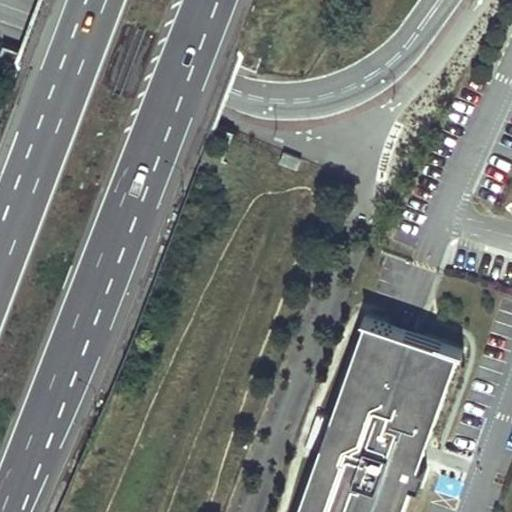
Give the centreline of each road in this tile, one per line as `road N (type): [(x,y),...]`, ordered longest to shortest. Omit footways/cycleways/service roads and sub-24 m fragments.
road 1 (trunk): [(3,511),(209,0)]
road 2 (unclassified): [(0,5),(268,102),(362,82),(405,49),(440,0)]
road 3 (trunk): [(95,5),(0,258)]
